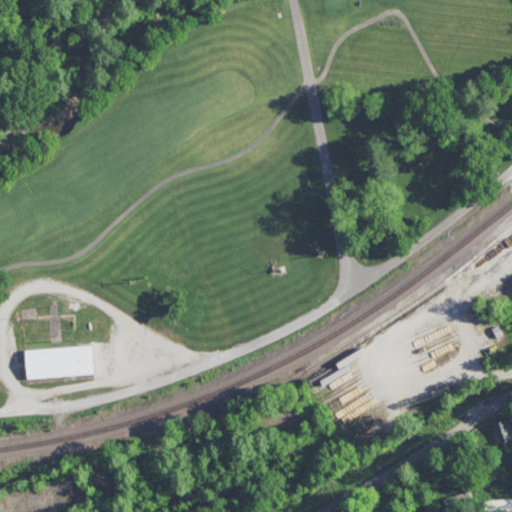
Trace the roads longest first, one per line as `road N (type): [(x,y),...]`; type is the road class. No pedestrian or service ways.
road 1 (residential): [(0,417),(204,359),(354,290),(428,245),(511,175)]
road 2 (residential): [(354,290),(297,0)]
road 3 (residential): [(318,511),(511,389)]
